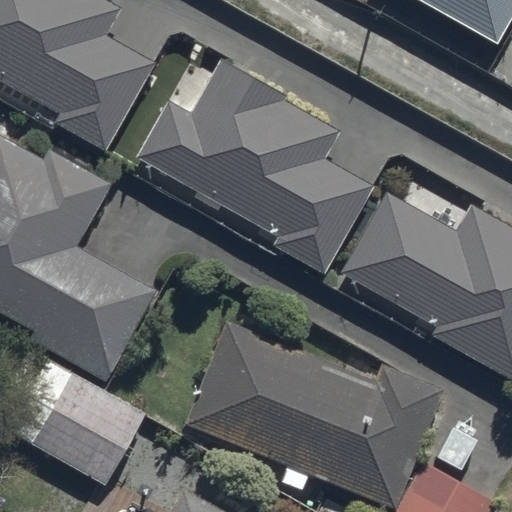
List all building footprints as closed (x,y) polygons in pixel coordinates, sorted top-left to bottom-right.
[(0,0),(0,83),(55,115),(51,122),(102,151),(152,63),(103,35),(118,8),(104,0),(0,0)] [(511,0),(413,0),(498,47),(511,22),(511,0)] [(167,104),(136,158),(273,237),(268,246),(320,275),(371,185),(326,159),(340,135),(282,102),(285,97),(220,59),(188,116),(167,104)] [(76,247),(107,185),(35,150),(34,152),(0,135),(0,315),(30,330),(26,339),(103,377),(150,283),(76,247)] [(385,195),(339,272),(438,330),(433,338),(511,383),(511,230),(468,204),(451,233),(385,195)] [(482,511),(489,499),(416,462),(443,393),(380,366),(373,382),(224,321),(181,426),(282,467),(275,485),(300,495),(308,476),(393,510),(391,511),(482,511)] [(143,412),(26,351),(0,400),(0,432),(104,486),(143,412)] [(221,511),(182,490),(169,511),(221,511)]
